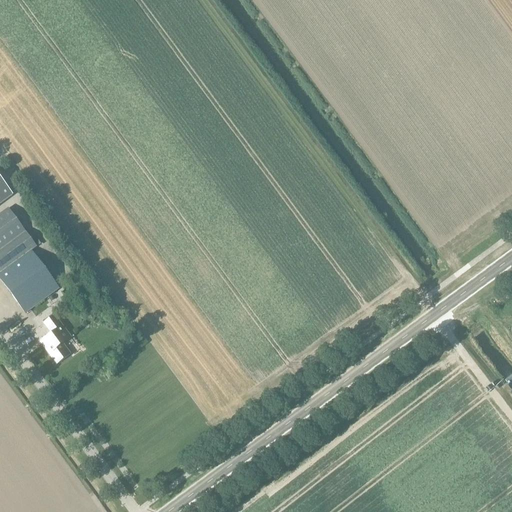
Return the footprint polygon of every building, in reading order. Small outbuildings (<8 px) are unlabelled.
[(0,179),(0,205),(13,196),(0,179)] [(0,252),(25,234),(7,210),(0,215),(0,252)] [(0,274),(30,252),(36,248),(25,234),(0,252),(0,274)] [(30,252),(0,274),(0,280),(25,314),(58,290),(30,252)] [(53,277),(55,282),(64,278),(62,274),(53,277)] [(70,355),(62,344),(71,337),(55,316),(44,324),(52,336),(40,344),(56,366),(70,355)] [(463,324),(472,328),(474,323),(466,319),(463,324)]
